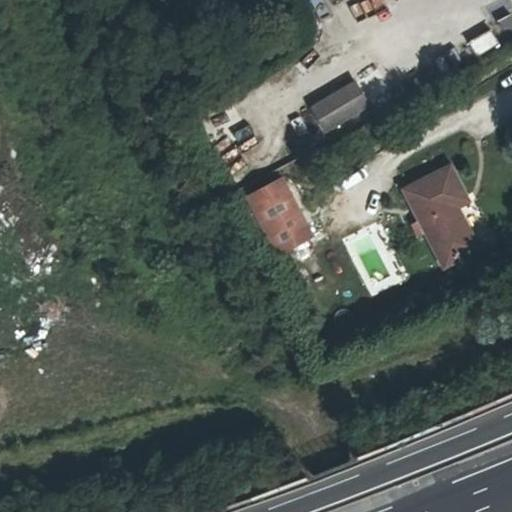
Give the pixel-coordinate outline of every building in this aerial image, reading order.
[(468,37),(474,53),(497,44),(490,28),(468,37)] [(355,83),(311,108),(325,132),(370,107),(355,83)] [(409,193),(446,262),(478,246),(464,218),(455,201),(467,195),(452,169),(409,193)] [(270,198),(289,233),(308,223),(290,187),(270,198)] [(477,211),(464,218),(478,246),(492,239),(477,211)]
